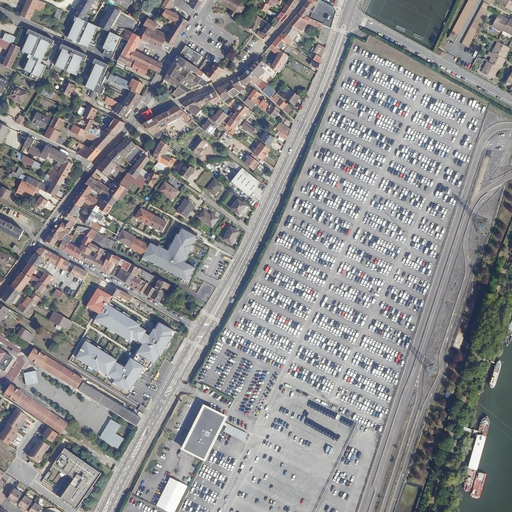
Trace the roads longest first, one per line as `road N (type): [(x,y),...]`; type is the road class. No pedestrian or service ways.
road 1 (secondary): [(347,6),(300,128),(198,331)]
road 2 (secondary): [(208,333),(292,163),(352,14)]
road 3 (residential): [(304,0),(237,74),(161,110),(147,98)]
road 4 (residential): [(36,243),(198,331)]
road 5 (residential): [(511,100),(352,14)]
road 6 (secondary): [(142,441),(208,333)]
road 7 (residential): [(73,511),(16,474),(20,450),(40,423)]
road 8 (secondary): [(198,331),(142,441)]
